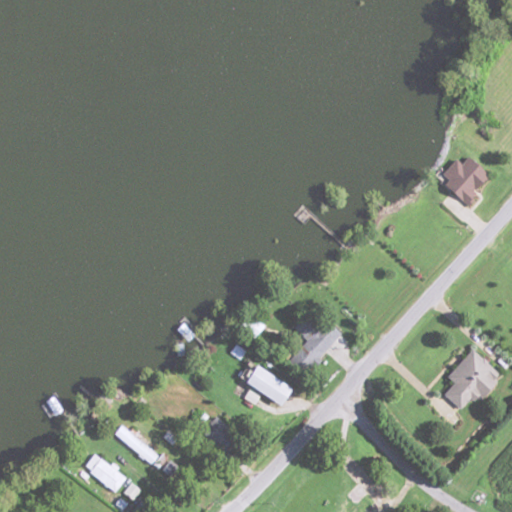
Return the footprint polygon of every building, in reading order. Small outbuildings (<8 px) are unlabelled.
[(296,375),(336,334),(321,319),(281,359),(296,375)] [(436,394),(456,412),(491,372),(464,348),(440,376),(447,382),(436,394)] [(273,405),(283,386),(244,365),(234,384),(273,405)] [(225,427),(206,419),(197,440),(216,448),(225,427)] [(106,492),(119,479),(91,451),(78,464),(106,492)]
